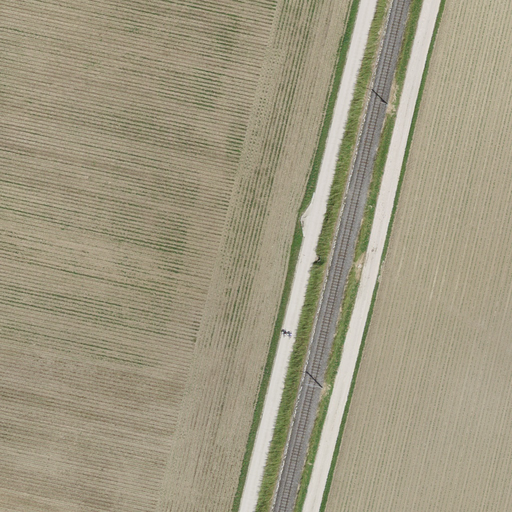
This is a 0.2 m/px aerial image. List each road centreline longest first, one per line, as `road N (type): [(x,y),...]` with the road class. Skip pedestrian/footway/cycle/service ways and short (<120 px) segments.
road 1 (unclassified): [(368,0),(246,511)]
road 2 (track): [(435,0),(318,511)]
